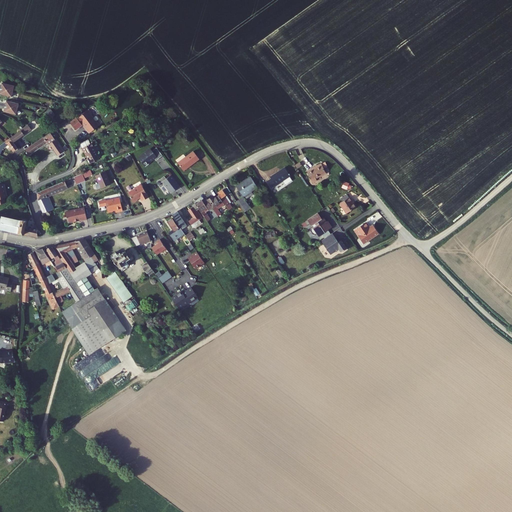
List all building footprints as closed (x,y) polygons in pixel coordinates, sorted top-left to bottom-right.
[(0,94),(11,97),(14,86),(2,83),(2,85),(1,85),(0,88),(0,94)] [(4,110),(4,112),(15,114),(18,103),(6,101),(5,103),(4,103),(3,110),(4,110)] [(51,109),(47,111),(51,118),(55,116),(51,109)] [(90,132),(98,126),(92,118),(93,117),(91,114),(92,113),(88,109),(82,114),(77,118),(71,123),(76,129),(82,125),(81,124),(83,122),(86,126),(87,125),(88,127),(87,127),(87,128),(87,129),(90,132)] [(10,138),(15,143),(16,142),(15,141),(17,139),(18,141),(20,140),(24,144),(28,141),(23,134),(31,129),(28,124),(10,138)] [(50,133),(25,150),(28,155),(48,142),(58,156),(66,151),(57,138),(55,140),(50,133)] [(10,138),(0,145),(0,153),(2,151),(1,150),(8,144),(13,151),(18,148),(15,143),(10,138)] [(82,148),(90,144),(87,139),(79,143),(82,148)] [(88,164),(101,157),(99,153),(97,154),(91,143),(90,144),(82,148),(81,148),(83,152),(84,151),(87,158),(86,159),(88,164)] [(164,156),(157,147),(153,150),(152,149),(140,158),(146,167),(150,164),(149,163),(157,157),(159,159),(164,156)] [(193,151),(178,162),(184,170),(198,159),(193,151)] [(317,167),(307,171),(313,182),(317,180),(316,178),(326,173),(322,164),(317,166),(317,167)] [(271,178),(267,181),(272,188),(291,176),(285,167),(270,177),(271,178)] [(93,174),(91,169),(83,173),(85,178),(93,174)] [(105,171),(95,175),(98,182),(99,182),(101,187),(110,183),(105,171)] [(85,178),(83,173),(74,176),(77,184),(86,181),(85,178)] [(180,186),(172,174),(167,178),(165,176),(157,181),(161,186),(165,184),(171,191),(175,188),(176,189),(180,186)] [(258,187),(251,176),(236,185),(243,196),(244,196),(244,195),(247,198),(254,194),(251,190),(252,190),(253,191),(258,187)] [(292,180),(290,176),(283,181),(285,185),(292,180)] [(65,180),(37,192),(38,200),(49,195),(68,187),(65,180)] [(143,200),(149,197),(142,183),(135,187),(135,188),(128,192),(134,201),(138,199),(138,198),(141,196),(143,200)] [(218,192),(229,209),(232,207),(229,202),(231,201),(226,194),(231,191),(228,186),(218,192)] [(349,197),(347,193),(340,197),(343,201),(349,197)] [(49,195),(38,200),(43,212),(54,208),(49,195)] [(213,208),(218,216),(222,214),(218,209),(225,204),(219,195),(214,198),(213,196),(208,199),(214,208),(213,208)] [(126,210),(122,196),(115,198),(115,199),(107,201),(110,212),(115,210),(117,209),(118,212),(126,210)] [(251,208),(243,196),(237,200),(245,212),(251,208)] [(350,196),(340,203),(347,213),(356,206),(354,203),(352,200),(353,200),(350,196)] [(202,200),(196,204),(199,209),(207,221),(210,219),(205,211),(212,207),(207,200),(204,202),(202,200)] [(194,218),(189,221),(192,225),(199,220),(203,217),(198,210),(199,209),(196,204),(195,203),(193,205),(194,207),(189,210),(194,218)] [(87,219),(84,207),(73,209),(73,210),(66,212),(68,224),(75,222),(74,222),(87,219)] [(172,215),(180,227),(182,229),(187,226),(177,211),(172,215)] [(318,212),(307,219),(312,226),(313,225),(314,226),(311,229),(310,230),(313,234),(314,234),(317,232),(319,235),(332,227),(328,221),(326,221),(324,217),(322,218),(318,212)] [(37,228),(37,227),(35,227),(31,229),(30,228),(29,228),(28,228),(27,227),(25,226),(26,221),(26,220),(23,219),(22,220),(21,220),(0,215),(0,227),(38,236),(37,228)] [(173,230),(169,233),(174,241),(182,235),(183,238),(187,243),(190,241),(186,235),(182,229),(180,227),(179,228),(173,218),(167,221),(173,230)] [(202,223),(199,220),(192,225),(194,228),(202,223)] [(367,241),(382,232),(377,225),(374,227),(373,224),(370,220),(358,228),(367,241)] [(151,240),(147,231),(131,238),(137,246),(151,240)] [(195,237),(191,231),(186,235),(190,241),(195,237)] [(331,233),(321,240),(322,241),(330,254),(336,249),(340,250),(340,251),(343,250),(344,250),(344,249),(346,247),(341,239),(337,242),(336,243),(334,239),(335,238),(331,233)] [(86,239),(75,241),(78,247),(87,261),(85,263),(92,273),(99,268),(95,262),(99,260),(86,239)] [(168,249),(161,239),(157,242),(158,243),(152,248),(157,255),(162,251),(163,252),(168,249)] [(59,281),(63,289),(68,286),(71,291),(77,302),(86,296),(77,282),(84,277),(77,266),(75,267),(65,251),(72,247),(70,242),(53,246),(63,261),(56,265),(54,266),(58,271),(58,272),(60,271),(63,276),(60,278),(58,279),(59,281)] [(55,263),(56,265),(63,261),(53,246),(50,247),(49,248),(47,250),(52,258),(54,257),(56,259),(55,263)] [(43,248),(36,250),(43,264),(51,260),(43,248)] [(15,250),(8,249),(6,256),(13,258),(15,250)] [(116,252),(111,255),(112,256),(112,257),(113,258),(114,258),(115,259),(114,260),(117,264),(118,264),(120,268),(125,265),(126,266),(127,266),(129,265),(129,264),(129,263),(130,263),(128,260),(131,258),(130,256),(133,254),(130,251),(127,253),(126,251),(121,254),(120,252),(118,254),(116,252)] [(205,263),(197,251),(193,254),(194,255),(189,258),(196,269),(205,263)] [(34,252),(28,254),(33,265),(39,263),(34,252)] [(124,302),(133,296),(108,260),(105,262),(112,273),(106,277),(124,302)] [(85,261),(77,266),(84,277),(77,282),(86,296),(77,302),(76,303),(87,319),(78,325),(95,351),(126,330),(99,288),(95,290),(86,276),(92,273),(85,263),(85,261)] [(147,261),(142,265),(147,273),(148,273),(153,269),(147,261)] [(46,277),(39,263),(33,265),(33,266),(33,267),(32,267),(35,273),(36,273),(40,281),(41,281),(46,278),(46,277)] [(31,271),(29,272),(32,285),(38,282),(37,280),(34,281),(31,271)] [(172,276),(168,271),(158,277),(162,283),(172,276)] [(9,278),(0,275),(0,287),(11,290),(13,283),(8,281),(9,278)] [(49,284),(46,278),(41,281),(46,292),(54,308),(54,309),(60,306),(57,301),(49,284)] [(29,280),(24,279),(22,301),(28,301),(29,293),(34,293),(32,287),(29,287),(29,280)] [(50,283),(49,284),(57,301),(63,298),(61,295),(71,291),(68,286),(63,289),(55,293),(50,283)] [(198,297),(191,287),(183,292),(189,301),(190,302),(198,297)] [(183,292),(182,291),(172,297),(179,308),(185,304),(185,303),(189,301),(183,292)] [(46,292),(45,293),(52,309),(54,308),(46,292)] [(139,305),(126,313),(128,316),(141,308),(139,305)] [(15,361),(13,350),(7,351),(7,352),(4,352),(0,350),(0,362),(1,361),(2,362),(6,361),(6,362),(15,361)] [(111,351),(78,370),(85,383),(110,369),(106,361),(114,357),(111,351)]
